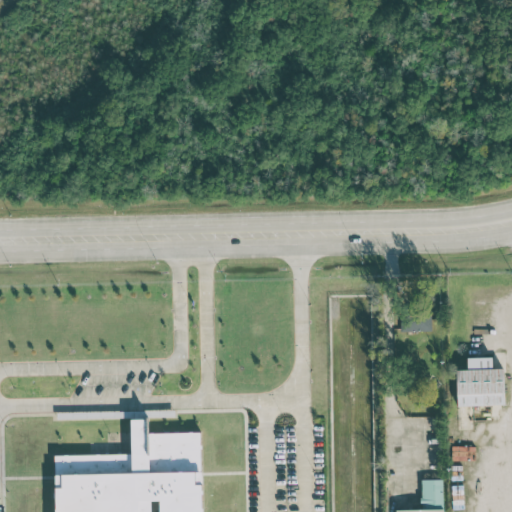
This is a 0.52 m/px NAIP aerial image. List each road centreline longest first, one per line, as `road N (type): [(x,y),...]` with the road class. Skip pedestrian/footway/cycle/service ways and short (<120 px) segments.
road 1 (primary): [(178,237),(0,242)]
road 2 (primary): [(511,221),(389,231)]
